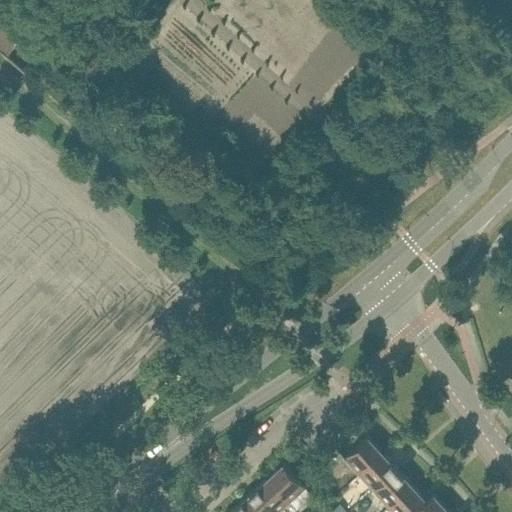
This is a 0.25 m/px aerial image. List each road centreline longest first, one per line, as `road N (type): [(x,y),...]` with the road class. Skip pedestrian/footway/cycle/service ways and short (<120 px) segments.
road 1 (tertiary): [(151,461),(317,359),(391,302)]
road 2 (tertiary): [(367,275),(181,427),(151,461)]
road 3 (residential): [(179,511),(348,385)]
road 4 (tertiary): [(511,140),(411,243),(367,275)]
road 5 (residential): [(511,457),(391,302)]
road 6 (tertiary): [(391,302),(511,189)]
